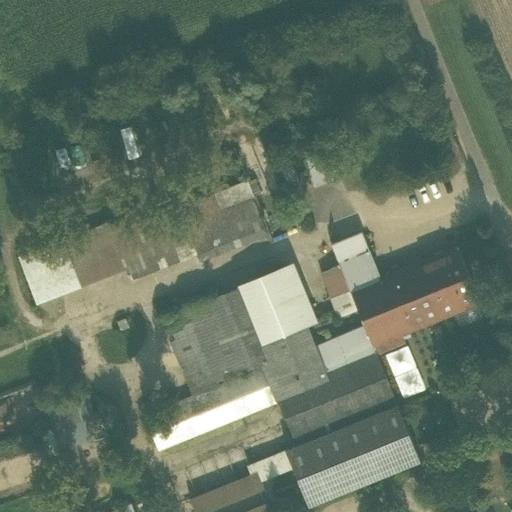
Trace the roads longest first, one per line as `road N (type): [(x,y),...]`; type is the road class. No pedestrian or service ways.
road 1 (residential): [(412,0),(511,236)]
road 2 (unknown): [(328,244),(490,186)]
